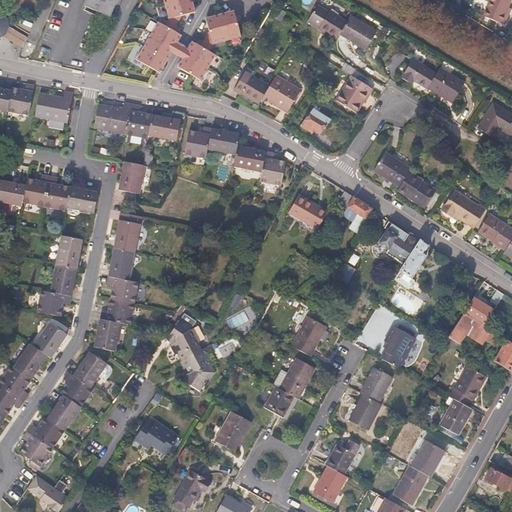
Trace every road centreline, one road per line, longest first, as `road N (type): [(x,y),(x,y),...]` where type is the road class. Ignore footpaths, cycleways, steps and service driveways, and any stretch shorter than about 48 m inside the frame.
road 1 (residential): [(0,487),(12,468),(3,446),(81,335),(111,168),(77,161)]
road 2 (residential): [(511,287),(338,176)]
road 3 (residential): [(338,176),(233,115),(153,94)]
road 4 (residential): [(137,384),(140,405),(65,511)]
road 5 (tertiary): [(511,395),(445,511)]
